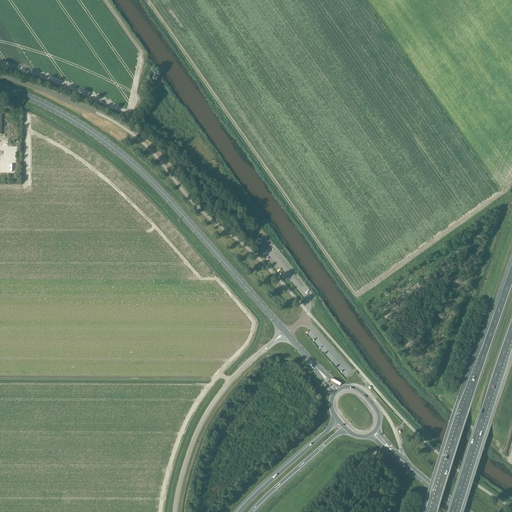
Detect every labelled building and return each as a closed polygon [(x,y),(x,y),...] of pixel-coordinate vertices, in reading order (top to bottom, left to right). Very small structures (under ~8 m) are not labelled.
[(462,434),(463,433),(463,432),(451,422),(449,422),(449,423),(462,434)] [(483,450),(484,450),(484,448),(472,438),(470,438),(470,440),(483,450)] [(454,460),(455,460),(455,459),(455,458),(442,448),(441,448),(440,448),(440,449),(453,460),(454,460)] [(475,476),(476,475),(476,474),(463,464),(462,464),(462,465),(461,465),(461,466),(474,476),(475,476)] [(446,485),(446,484),(434,474),(433,474),(433,475),(445,485),(446,485)] [(467,501),(467,500),(455,491),(454,491),(454,492),(466,501),(467,501)]
